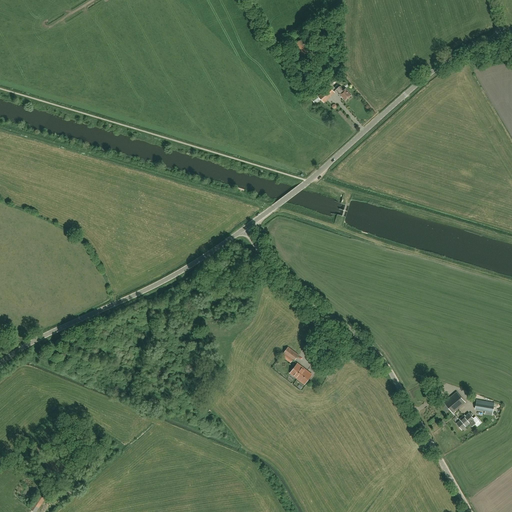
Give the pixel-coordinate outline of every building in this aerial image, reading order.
[(296,42),(301,56),(313,52),(309,38),(296,42)] [(318,97),(324,103),(335,93),(329,86),(318,97)] [(351,95),(346,89),(344,91),(340,87),(336,90),(340,94),(339,95),(345,101),(351,95)] [(318,97),(317,96),(316,95),(311,99),(315,104),(318,102),(321,100),(318,97)] [(351,350),(350,351),(338,341),(335,345),(344,353),(345,352),(357,362),(360,358),(351,350)] [(288,347),(282,356),(290,363),(292,360),(294,361),(299,355),(288,347)] [(334,351),(330,348),(325,353),(321,357),(318,360),(322,363),(325,361),(329,357),(334,351)] [(293,368),(291,370),(292,371),(290,373),(305,384),(312,375),(297,364),(294,368),(293,368)] [(444,403),(450,409),(453,413),(456,410),(465,402),(457,392),(444,403)] [(494,403),(476,400),(475,410),(492,413),(494,403)] [(469,423),(472,426),(478,420),(475,417),(473,419),(469,413),(464,417),(469,423)] [(469,423),(464,417),(464,416),(461,419),(457,424),(462,430),(469,423)] [(41,492),(29,509),(33,511),(38,511),(49,497),(41,492)]
